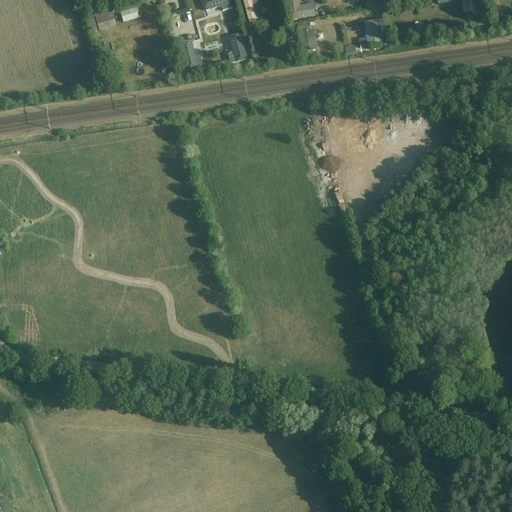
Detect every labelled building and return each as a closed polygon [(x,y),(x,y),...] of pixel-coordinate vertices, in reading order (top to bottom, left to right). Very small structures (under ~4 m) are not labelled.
[(225,0),(198,0),(200,9),(226,3),(225,0)] [(255,0),(249,0),(241,2),(247,25),(261,22),(255,0)] [(299,0),(297,0),(288,1),(291,23),(316,19),(314,7),(301,9),(299,0)] [(470,0),(463,0),(464,17),(473,17),(471,0),(470,0)] [(195,3),(186,6),(191,26),(204,23),(201,9),(197,10),(195,3)] [(136,9),(113,17),(116,28),(140,21),(136,9)] [(358,19),(362,40),(376,38),(372,16),(358,19)] [(238,30),(228,31),(231,57),(240,56),(238,30)] [(180,39),(183,62),(197,60),(196,50),(189,52),(186,38),(180,39)] [(341,43),(342,51),(351,50),(350,42),(341,43)] [(139,75),(151,73),(150,67),(138,69),(139,75)]
